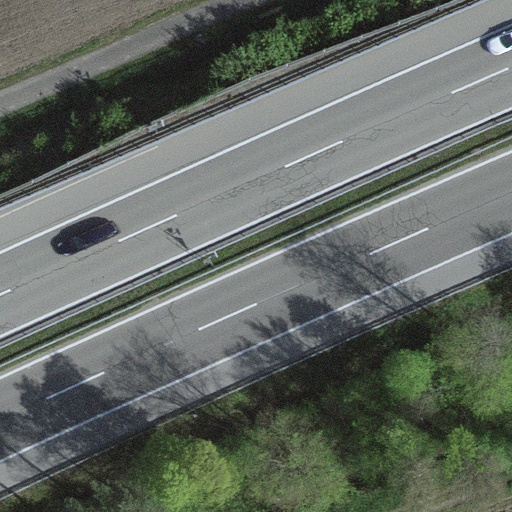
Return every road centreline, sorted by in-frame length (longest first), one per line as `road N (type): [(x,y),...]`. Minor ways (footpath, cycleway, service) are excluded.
road 1 (motorway): [(0,421),(511,190)]
road 2 (motorway): [(511,71),(0,296)]
road 3 (track): [(0,90),(232,0)]
